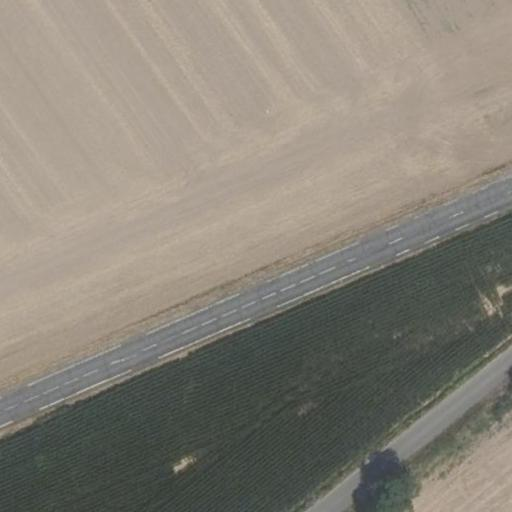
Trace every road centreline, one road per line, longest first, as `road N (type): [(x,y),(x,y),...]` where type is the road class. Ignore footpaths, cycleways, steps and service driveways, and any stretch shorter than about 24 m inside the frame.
road 1 (tertiary): [(0,413),(511,192)]
road 2 (unclassified): [(331,511),(511,366)]
